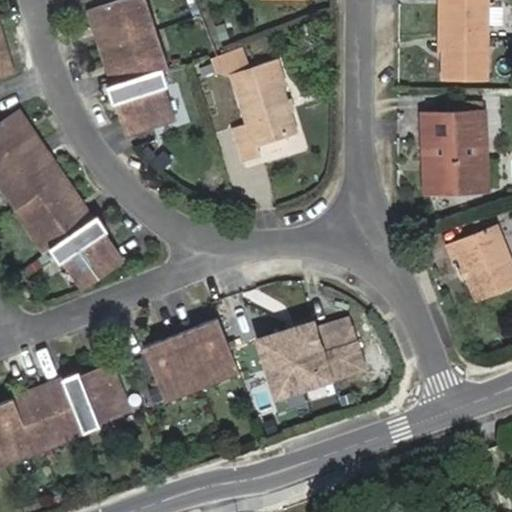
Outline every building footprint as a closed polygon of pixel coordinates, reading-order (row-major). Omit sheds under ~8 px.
[(156,31),(151,16),(145,17),(138,0),(121,0),(87,11),(93,29),(99,26),(107,47),(100,49),(105,66),(113,64),(120,84),(112,86),(106,88),(112,106),(118,105),(128,135),(172,122),(161,90),(167,88),(162,71),(167,69),(163,53),(157,55),(150,33),(156,31)] [(138,0),(145,17),(151,16),(145,0),(138,0)] [(485,79),(486,0),(442,0),(441,79),(485,79)] [(0,79),(15,75),(9,57),(3,58),(0,48),(0,39),(3,38),(0,26),(0,79)] [(93,29),(100,49),(107,47),(99,26),(93,29)] [(163,53),(156,31),(150,33),(157,55),(163,53)] [(9,57),(3,38),(0,39),(0,48),(3,58),(9,57)] [(240,47),(211,56),(216,70),(230,72),(232,77),(248,71),(240,47)] [(232,130),(242,159),(256,154),(254,145),(294,131),(278,84),(281,83),(274,61),(248,71),(232,77),(238,96),(237,97),(246,125),(232,130)] [(105,66),(112,86),(120,84),(113,64),(105,66)] [(64,261),(82,288),(121,263),(102,236),(107,232),(97,216),(91,220),(86,223),(76,207),(80,203),(51,161),(45,165),(35,148),(23,130),(29,127),(18,110),(0,122),(0,189),(4,187),(17,206),(12,210),(21,224),(27,220),(38,238),(33,241),(42,254),(49,249),(59,264),(64,261)] [(429,190),(447,190),(446,185),(469,184),(469,188),(486,188),(483,117),(426,119),(429,190)] [(40,144),(29,127),(23,130),(35,148),(40,144)] [(40,144),(35,148),(45,165),(51,161),(40,144)] [(4,187),(0,189),(0,192),(12,210),(17,206),(4,187)] [(91,220),(80,203),(76,207),(86,223),(91,220)] [(21,224),(33,241),(38,238),(27,220),(21,224)] [(461,268),(466,279),(474,302),(511,285),(511,270),(494,225),(445,244),(452,261),(458,259),(461,268)] [(460,281),(466,279),(461,268),(456,270),(460,281)] [(213,375),(234,366),(215,318),(199,325),(199,326),(202,331),(181,339),(163,346),(159,341),(142,348),(160,396),(183,387),(185,394),(215,382),(213,375)] [(350,372),(360,356),(355,342),(323,353),(313,321),(257,338),(274,394),(350,372)] [(179,333),(181,339),(202,331),(199,326),(199,325),(179,333)] [(163,346),(181,339),(179,333),(159,341),(163,346)] [(365,368),(360,356),(350,372),(357,370),(365,368)] [(215,382),(237,373),(234,366),(213,375),(215,382)] [(44,386),(0,403),(0,465),(11,462),(8,456),(31,447),(33,453),(50,446),(47,440),(64,433),(67,439),(99,426),(97,421),(127,409),(111,367),(80,379),(78,373),(61,379),(63,386),(46,393),(44,386)] [(61,379),(44,386),(46,393),(63,386),(61,379)] [(162,402),(185,394),(183,387),(160,396),(162,402)] [(50,446),(67,439),(64,433),(47,440),(50,446)] [(11,462),(33,453),(31,447),(8,456),(11,462)]
